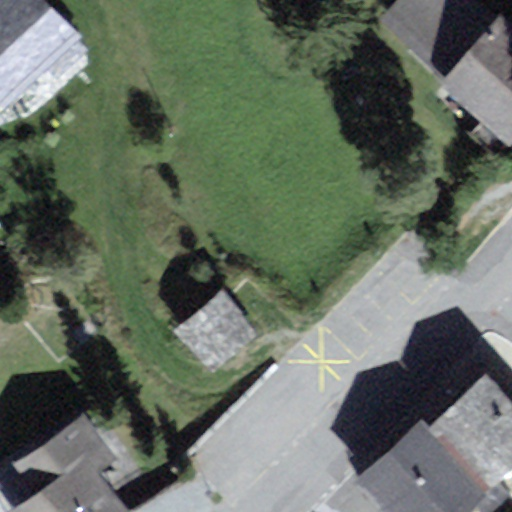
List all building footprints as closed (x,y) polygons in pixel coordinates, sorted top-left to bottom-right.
[(48,0),(0,0),(0,82),(68,21),(48,0)] [(479,0),(404,0),(390,15),(447,67),(495,15),(479,0)] [(511,20),(500,10),(495,15),(447,67),(510,125),(511,122),(511,20)] [(215,361),(258,328),(227,289),(184,323),(215,361)] [(511,483),(511,402),(500,390),(451,435),(504,491),(511,483)] [(42,478),(11,500),(20,511),(132,511),(133,511),(107,476),(125,464),(85,409),(24,453),(42,478)] [(483,511),(491,505),(431,438),(373,489),(393,511),(483,511)]
